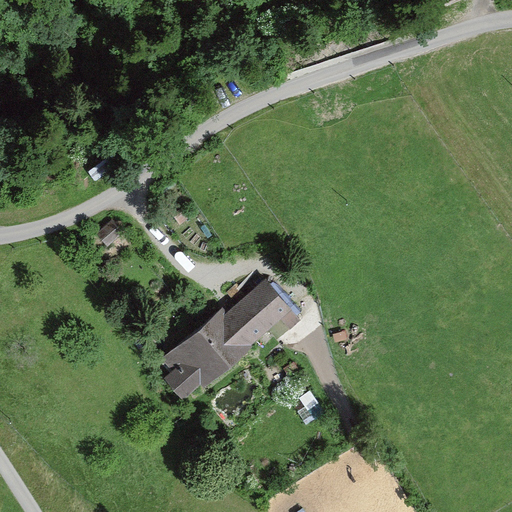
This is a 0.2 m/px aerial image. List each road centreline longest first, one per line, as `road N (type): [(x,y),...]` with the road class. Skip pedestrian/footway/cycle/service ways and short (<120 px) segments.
road 1 (unclassified): [(511,21),(272,95),(211,126),(125,191),(65,221),(0,237)]
road 2 (track): [(425,511),(408,477),(351,415),(296,273),(278,266),(212,281),(169,255),(125,191)]
